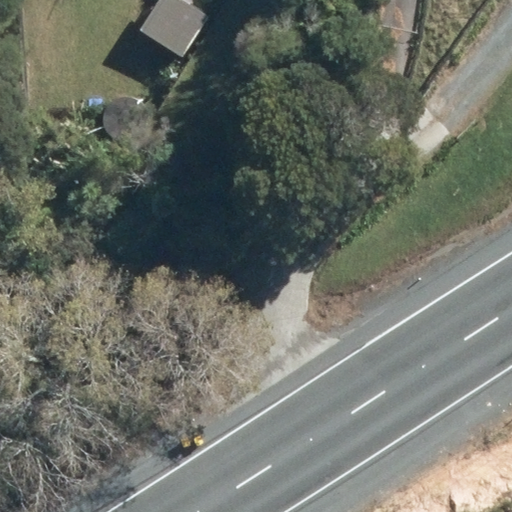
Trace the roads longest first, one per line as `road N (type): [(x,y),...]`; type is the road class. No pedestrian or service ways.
road 1 (secondary): [(184,511),(511,305)]
road 2 (unknown): [(323,423),(267,307),(270,252),(383,156)]
road 3 (unknown): [(383,156),(511,47)]
road 4 (unknown): [(383,156),(398,0)]
